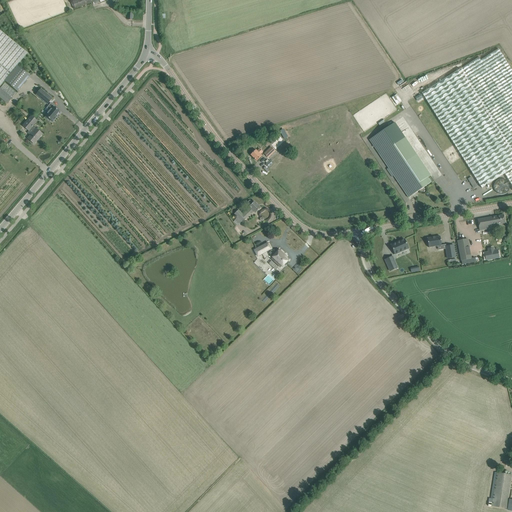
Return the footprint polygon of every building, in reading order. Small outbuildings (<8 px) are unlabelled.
[(99,0),(73,0),(72,0),(75,9),(99,0)] [(0,30),(0,86),(28,53),(0,30)] [(465,77),(460,68),(420,93),(481,189),(505,174),(511,185),(511,70),(501,54),(465,77)] [(18,92),(30,76),(18,66),(5,81),(18,92)] [(0,97),(8,104),(17,93),(5,83),(0,88),(0,97)] [(48,104),(53,99),(41,89),(36,95),(48,104)] [(46,117),(49,120),(49,119),(53,122),(57,116),(56,116),(60,112),(54,107),(55,106),(51,103),(47,108),(50,111),(49,113),(46,116),(46,117)] [(31,116),(27,120),(23,126),(29,131),(27,133),(30,135),(28,138),(34,144),(34,143),(39,137),(40,137),(43,134),(33,126),(38,121),(31,116)] [(395,123),(369,140),(391,172),(408,198),(412,195),(409,190),(412,188),(416,193),(431,183),(428,177),(430,175),(401,133),(385,144),(382,139),(398,128),(395,123)] [(275,151),(271,147),(264,154),(268,158),(275,151)] [(251,155),(257,161),(262,156),(260,155),(263,152),(260,149),(257,151),(256,150),(255,152),(251,155)] [(471,177),(468,179),(474,188),(477,186),(471,177)] [(250,213),(251,214),(254,211),(256,213),(257,211),(261,208),(255,202),(253,203),(250,200),(245,205),(250,209),(248,211),(250,213)] [(235,220),(233,222),(237,226),(242,221),(243,222),(247,218),(239,210),(234,214),(237,217),(235,220)] [(505,223),(504,215),(478,220),(480,230),(499,227),(499,224),(505,223)] [(446,246),(446,245),(442,245),(440,236),(428,238),(427,238),(429,248),(438,246),(438,250),(446,249),(446,246)] [(391,245),(395,254),(409,248),(405,239),(391,245)] [(468,239),(457,241),(461,261),(472,259),(468,239)] [(267,251),(273,257),(271,259),(275,263),(280,268),(282,266),(288,261),(283,256),(284,255),(279,250),(275,255),(270,250),(271,249),(268,243),(254,250),(256,253),(258,256),(262,254),(267,251)] [(454,245),(446,246),(446,249),(448,259),(456,257),(454,245)] [(385,260),(390,271),(397,268),(392,256),(385,260)] [(292,268),(298,273),(303,269),(297,263),(292,268)] [(274,280),(269,275),(265,279),(269,284),(274,280)] [(491,506),(507,509),(511,475),(497,472),(491,506)]
